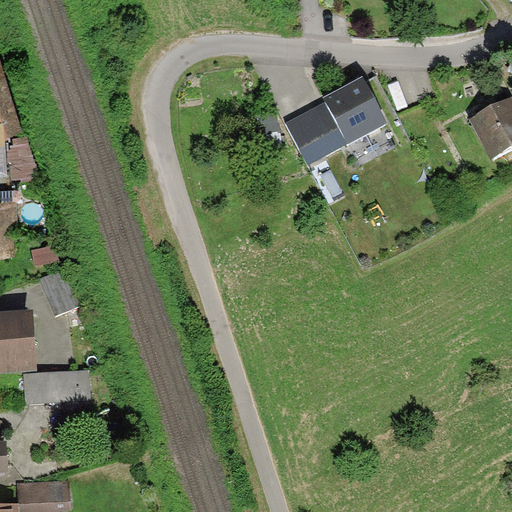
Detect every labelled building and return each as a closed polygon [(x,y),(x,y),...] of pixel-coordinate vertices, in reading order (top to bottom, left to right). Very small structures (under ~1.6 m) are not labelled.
[(0,132),(19,126),(0,62),(0,132)] [(364,82),(326,103),(341,129),(350,146),(386,125),(364,82)] [(511,107),(509,102),(475,120),(496,160),(511,150),(511,107)] [(313,111),(326,137),(341,129),(326,103),(313,111)] [(326,137),(313,111),(286,124),(299,150),(326,137)] [(0,219),(14,219),(11,162),(0,162),(0,219)] [(65,270),(42,280),(57,315),(80,305),(65,270)] [(0,471),(7,471),(6,449),(0,449),(0,362),(2,363),(2,372),(30,370),(27,320),(0,321),(0,471)] [(88,375),(27,378),(28,404),(47,403),(46,395),(59,394),(60,403),(90,401),(88,375)] [(53,511),(53,485),(21,487),(21,511),(53,511)]
